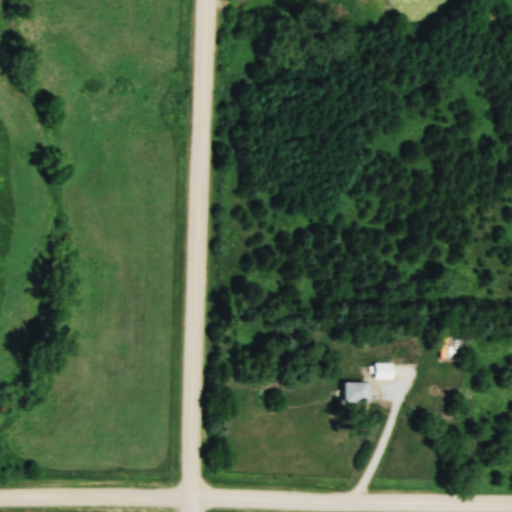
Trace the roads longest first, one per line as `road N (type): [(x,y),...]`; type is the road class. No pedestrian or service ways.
road 1 (residential): [(192,495),(206,0)]
road 2 (residential): [(511,503),(192,495)]
road 3 (residential): [(192,495),(0,496)]
